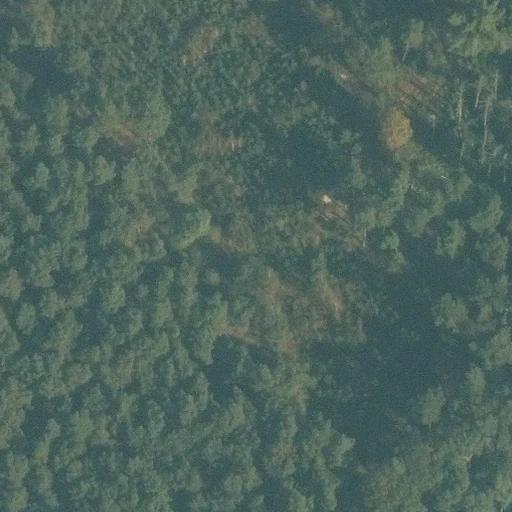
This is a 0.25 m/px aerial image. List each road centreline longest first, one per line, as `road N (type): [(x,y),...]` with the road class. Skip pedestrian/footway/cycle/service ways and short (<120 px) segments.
road 1 (track): [(0,71),(74,142),(253,365),(315,479),(343,501),(382,496)]
road 2 (track): [(493,0),(253,365)]
